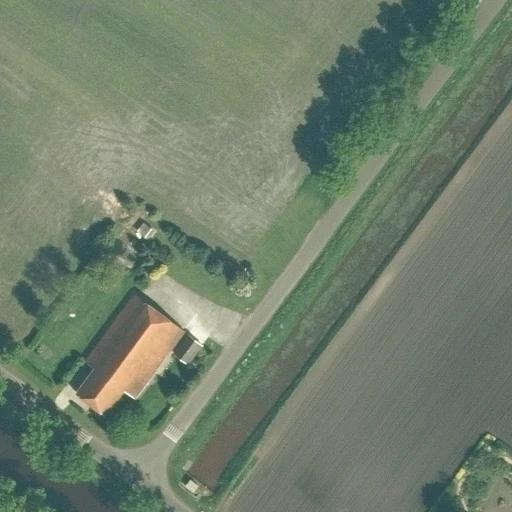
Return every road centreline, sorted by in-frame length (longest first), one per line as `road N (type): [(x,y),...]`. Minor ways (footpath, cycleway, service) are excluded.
road 1 (unclassified): [(137,482),(497,0)]
road 2 (unclassified): [(137,482),(0,378)]
